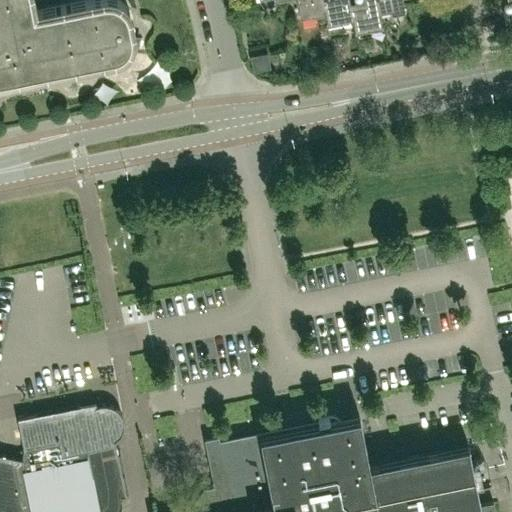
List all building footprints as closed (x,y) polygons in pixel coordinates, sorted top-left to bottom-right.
[(0,0),(0,77),(46,68),(47,74),(115,61),(117,60),(118,60),(119,60),(120,59),(121,59),(122,59),(123,58),(124,58),(125,57),(126,57),(127,56),(127,55),(128,55),(129,54),(130,53),(131,52),(132,51),(133,49),(134,48),(135,47),(135,46),(136,45),(136,44),(137,43),(137,42),(137,41),(138,40),(138,39),(138,38),(138,37),(137,37),(133,36),(132,36),(133,34),(133,33),(133,32),(133,30),(133,29),(132,28),(131,22),(130,18),(131,18),(129,12),(129,10),(129,9),(128,8),(128,7),(127,6),(127,5),(126,4),(126,3),(125,3),(125,2),(124,1),(123,1),(123,0),(122,0),(70,0),(35,7),(33,0),(0,0)] [(325,11),(322,0),(296,0),(300,16),(301,16),(301,12),(311,10),(312,14),(324,11),(325,11)] [(351,15),(348,0),(322,0),(325,11),(324,11),(327,23),(340,21),(340,17),(351,15)] [(376,0),(348,0),(351,15),(354,30),(356,30),(355,26),(368,24),(368,27),(382,25),(378,7),(376,0)] [(376,0),(378,7),(389,4),(390,8),(404,6),(402,0),(376,0)] [(511,0),(503,0),(503,1),(504,6),(502,8),(505,23),(511,21),(511,0)] [(267,53),(250,56),(253,71),(270,67),(267,53)] [(511,290),(488,293),(490,312),(511,309),(511,290)] [(91,307),(70,310),(73,334),(94,331),(91,307)] [(159,392),(154,353),(129,356),(134,395),(159,392)] [(118,511),(120,509),(121,505),(122,501),(121,496),(124,495),(124,496),(126,496),(115,440),(117,438),(119,436),(121,432),(123,428),(123,423),(123,419),(122,415),(120,411),(117,408),(113,405),(111,404),(107,403),(104,403),(101,403),(98,404),(96,404),(95,401),(17,417),(23,448),(22,458),(22,459),(21,460),(0,455),(0,511),(118,511)] [(213,410),(199,410),(198,423),(213,424),(213,410)] [(494,511),(493,500),(480,503),(477,489),(473,467),(468,444),(368,464),(360,425),(342,428),(341,426),(340,422),(337,418),(333,417),(328,417),(317,419),(318,423),(259,435),(212,444),(210,445),(217,483),(202,486),(190,505),(191,511),(494,511)]
